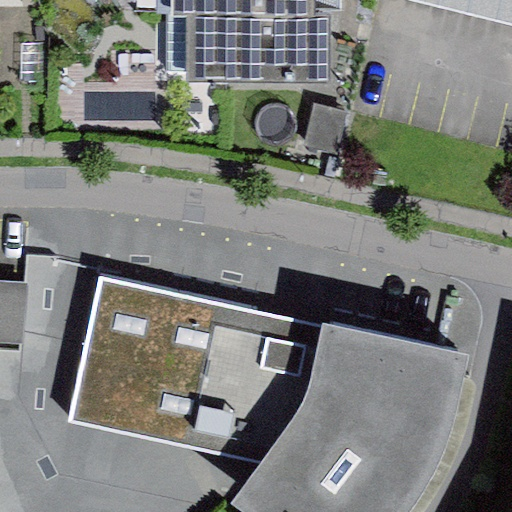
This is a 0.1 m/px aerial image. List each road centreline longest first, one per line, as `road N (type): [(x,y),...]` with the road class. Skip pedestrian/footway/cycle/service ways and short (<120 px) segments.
road 1 (residential): [(511,267),(200,198),(0,185)]
road 2 (residential): [(439,511),(477,441),(511,318)]
